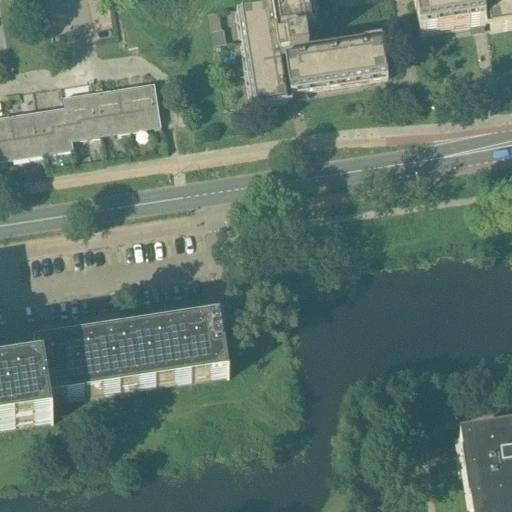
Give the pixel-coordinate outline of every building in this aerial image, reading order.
[(287,106),(286,98),(284,89),(289,89),(291,97),(388,83),(382,47),(309,58),(305,31),(317,29),(312,0),(275,0),(277,7),(236,13),(251,111),(271,108),(287,106)] [(490,36),(511,32),(511,0),(432,0),(414,3),(419,39),(489,29),(490,36)] [(123,93),(130,136),(161,131),(154,88),(123,93)] [(130,136),(123,93),(93,97),(100,141),(130,136)] [(70,145),(71,145),(100,141),(93,97),(63,102),(64,112),(65,112),(70,145)] [(65,112),(64,112),(35,116),(42,160),(72,156),(71,145),(70,145),(65,112)] [(35,116),(5,121),(12,165),(42,160),(35,116)] [(186,116),(176,117),(177,129),(188,127),(186,116)] [(0,121),(0,166),(12,165),(5,121),(0,121)] [(228,382),(221,331),(220,328),(189,333),(38,355),(41,373),(0,379),(0,436),(53,428),(50,408),(228,382)] [(511,511),(511,433),(464,441),(474,511),(511,511)]
